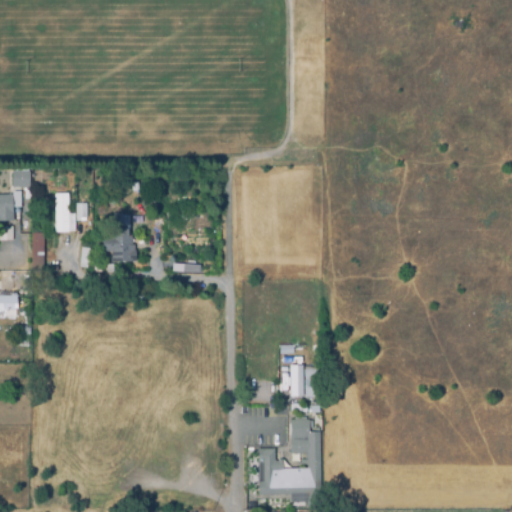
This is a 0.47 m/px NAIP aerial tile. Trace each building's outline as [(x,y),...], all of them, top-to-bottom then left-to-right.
[(28,189),(10,188),(11,170),(16,171),(16,173),(28,173),(28,189)] [(0,194),(10,194),(10,220),(0,220),(0,194)] [(54,233),(54,229),(50,229),(50,223),(54,222),(53,195),(66,195),(66,215),(73,215),(73,233),(54,233)] [(75,223),(74,205),(85,204),(86,222),(75,223)] [(135,221),(135,213),(147,213),(147,221),(135,221)] [(110,264),(110,253),(101,254),(100,238),(112,238),(111,218),(127,217),(128,231),(126,231),(127,238),(130,238),(130,247),(133,247),(133,252),(134,252),(134,263),(110,264)] [(0,226),(10,226),(10,240),(0,240),(0,226)] [(30,275),(30,234),(41,234),(42,275),(30,275)] [(100,274),(90,274),(90,266),(100,266),(100,274)] [(14,319),(0,319),(0,294),(14,294),(14,319)] [(28,340),(17,339),(18,329),(29,329),(28,340)] [(287,366),(287,381),(278,381),(278,366),(287,366)] [(304,398),(303,368),(319,368),(319,374),(320,374),(320,398),(304,398)] [(291,398),(291,369),(300,369),(301,398),(291,398)] [(260,497),(260,450),(293,448),(291,417),(324,420),(324,492),(260,497)]
